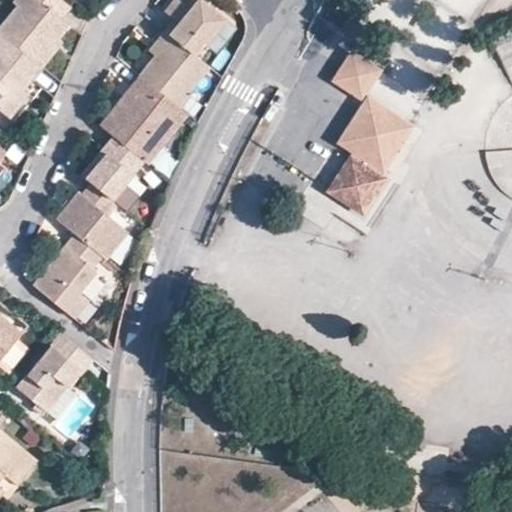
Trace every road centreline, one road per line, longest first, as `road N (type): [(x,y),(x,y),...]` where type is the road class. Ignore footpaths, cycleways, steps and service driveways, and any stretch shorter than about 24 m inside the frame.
road 1 (residential): [(287,27),(192,186),(151,288),(135,379),(142,511)]
road 2 (residential): [(0,229),(133,0)]
